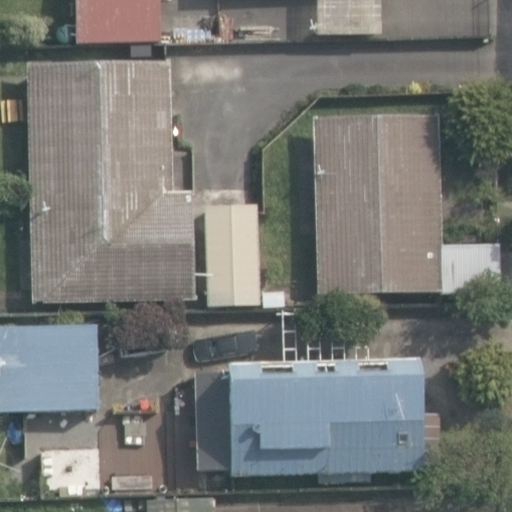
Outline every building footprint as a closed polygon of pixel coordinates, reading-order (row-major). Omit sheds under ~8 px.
[(77,0),(79,45),(162,42),(160,0),(77,0)] [(314,0),(316,38),(378,36),(377,0),(314,0)] [(30,192),(32,302),(193,299),(191,192),(172,192),(168,62),(27,65),(30,192)] [(313,120),(319,298),(502,293),(500,242),(440,244),(436,116),(313,120)] [(203,208),(205,306),(259,305),(257,207),(203,208)] [(0,327),(0,410),(97,408),(95,325),(0,327)] [(318,475),(319,484),(371,482),(370,474),(422,472),(422,462),(440,461),(439,416),(421,416),(419,360),(194,368),(198,473),(230,472),(230,478),(318,475)] [(151,425),(80,426),(81,494),(152,493),(151,425)] [(215,511),(215,498),(145,500),(145,511),(215,511)]
